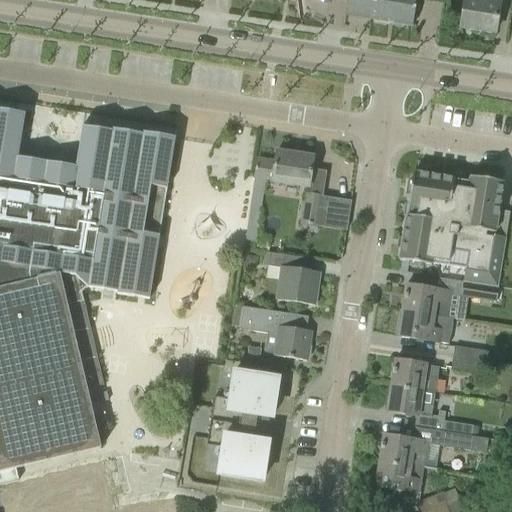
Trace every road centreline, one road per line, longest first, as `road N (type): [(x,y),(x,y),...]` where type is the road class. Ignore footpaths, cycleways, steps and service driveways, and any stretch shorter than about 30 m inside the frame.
road 1 (tertiary): [(395,69),(0,6)]
road 2 (residential): [(0,70),(385,131)]
road 3 (residential): [(385,131),(368,252),(354,274),(327,511)]
road 4 (residential): [(511,151),(385,131)]
